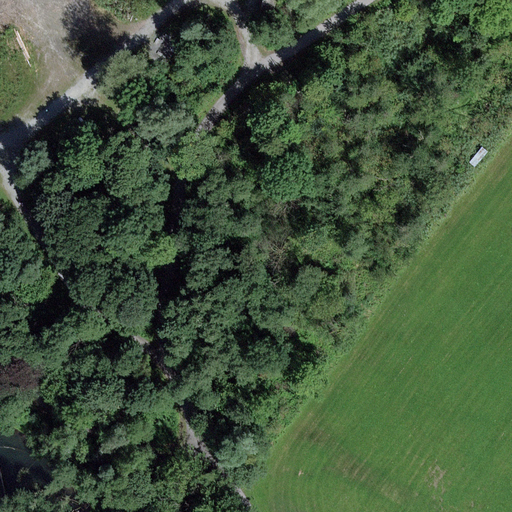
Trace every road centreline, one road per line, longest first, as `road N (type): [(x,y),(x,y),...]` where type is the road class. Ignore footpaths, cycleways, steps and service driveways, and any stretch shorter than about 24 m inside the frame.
road 1 (track): [(201,511),(216,461),(188,374),(190,214),(255,76),(368,0)]
road 2 (track): [(188,374),(85,302),(13,195),(0,152)]
road 3 (track): [(0,410),(119,414),(163,438),(191,470),(204,502)]
road 4 (track): [(3,150),(180,0)]
